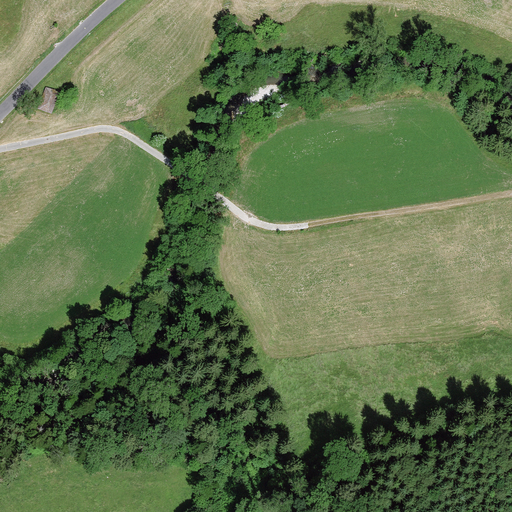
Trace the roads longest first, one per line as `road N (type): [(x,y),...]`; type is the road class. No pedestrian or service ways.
road 1 (track): [(0,151),(96,129),(123,131),(240,216),(288,227),(511,193)]
road 2 (tertiary): [(118,0),(0,113)]
